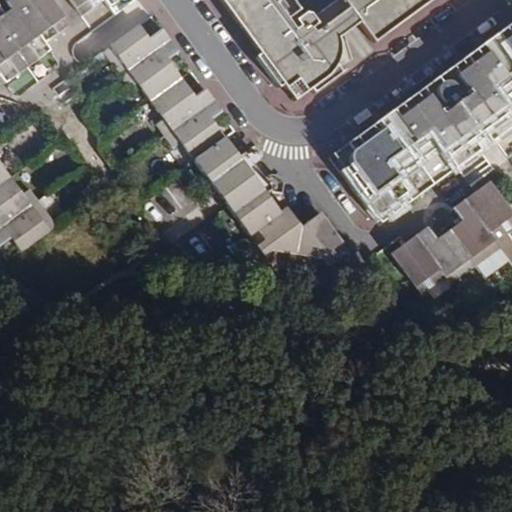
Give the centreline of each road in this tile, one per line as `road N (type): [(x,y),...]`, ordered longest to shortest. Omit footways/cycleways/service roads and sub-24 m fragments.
road 1 (residential): [(289,129),(331,119),(495,0)]
road 2 (residential): [(173,0),(253,106),(289,129)]
road 3 (residential): [(289,129),(285,153),(355,240)]
